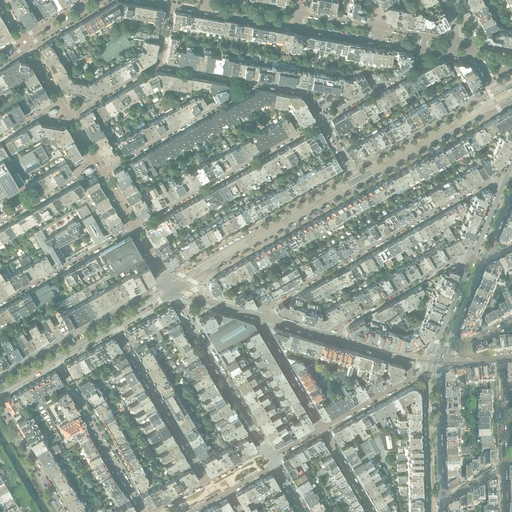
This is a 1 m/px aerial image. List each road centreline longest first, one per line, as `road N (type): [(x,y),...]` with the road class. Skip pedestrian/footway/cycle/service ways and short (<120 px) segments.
road 1 (tertiary): [(185,286),(511,101)]
road 2 (residential): [(505,179),(488,180),(269,303),(259,316)]
road 3 (residential): [(321,120),(134,227)]
road 4 (tertiary): [(354,176),(165,279)]
road 5 (tertiary): [(165,279),(0,372)]
road 6 (residential): [(174,292),(265,449)]
road 7 (residential): [(206,482),(114,327)]
road 8 (residential): [(55,360),(141,511)]
road 9 (residential): [(101,171),(247,82)]
road 10 (residential): [(329,337),(456,258),(471,258)]
road 11 (tertiary): [(495,92),(354,176)]
road 12 (residential): [(134,227),(0,303)]
road 13 (tertiary): [(441,502),(438,369)]
road 14 (tertiary): [(427,379),(430,511)]
road 15 (residential): [(259,316),(321,428)]
road 16 (residential): [(421,49),(417,65),(321,120)]
road 17 (residential): [(63,511),(0,407)]
